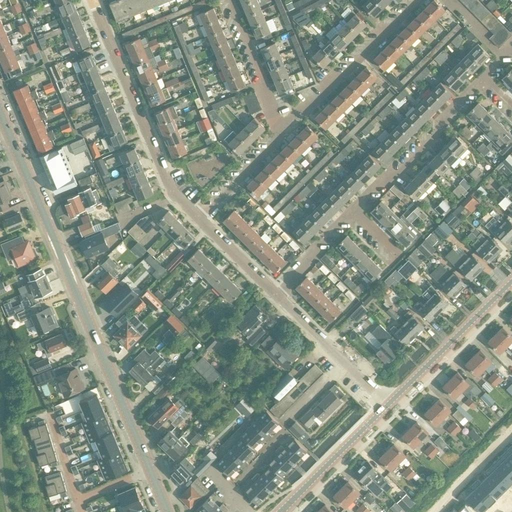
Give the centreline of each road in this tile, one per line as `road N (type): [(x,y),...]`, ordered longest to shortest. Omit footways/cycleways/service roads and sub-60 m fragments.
road 1 (secondary): [(149,471),(0,114)]
road 2 (residential): [(197,218),(173,197),(90,0)]
road 3 (residential): [(421,0),(279,126)]
road 4 (residential): [(353,211),(443,131),(446,112),(482,78)]
road 5 (tertiary): [(388,404),(511,281)]
road 6 (residential): [(388,404),(277,297)]
road 7 (tertiary): [(280,511),(388,404)]
road 8 (residential): [(229,0),(279,126)]
road 9 (residential): [(279,126),(274,142),(197,218)]
